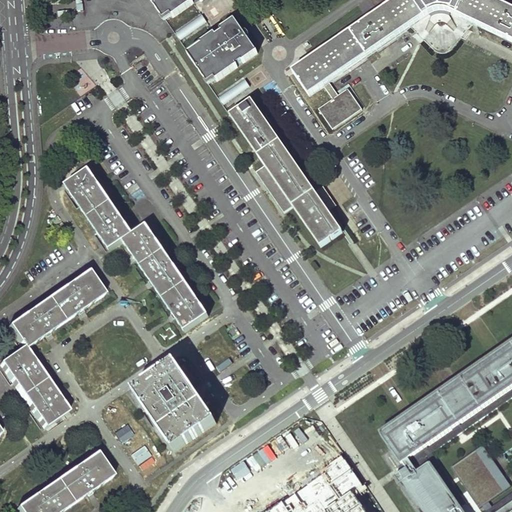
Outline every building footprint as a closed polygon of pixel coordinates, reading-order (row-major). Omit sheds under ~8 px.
[(152,0),(154,3),(153,4),(162,17),(170,12),(172,14),(192,0),(152,0)] [(395,0),(294,69),(310,92),(324,83),(333,97),(320,106),(333,125),(362,105),(349,86),(339,93),(329,79),(430,10),(436,7),(443,5),(450,7),(511,37),(511,7),(497,0),(395,0)] [(59,9),(60,16),(72,15),(72,8),(59,9)] [(205,19),(201,12),(174,31),(178,38),(205,19)] [(197,67),(206,81),(214,76),(215,78),(236,64),(234,61),(240,57),(242,60),(256,50),(234,17),(219,27),(220,29),(214,32),(214,31),(186,49),(198,67),(197,67)] [(249,87),(244,81),(217,99),(222,106),(249,87)] [(293,204),(321,244),(341,231),(343,230),(251,97),(230,112),(265,163),(256,169),(284,210),(293,204)] [(66,183),(110,248),(123,239),(134,232),(90,167),(66,183)] [(134,232),(123,239),(185,328),(209,312),(206,308),(147,223),(134,232)] [(25,347),(104,293),(88,269),(9,323),(24,345),(25,347)] [(511,511),(511,344),(381,434),(401,465),(511,388),(511,504),(500,511),(463,511),(431,464),(418,473),(411,463),(409,459),(403,463),(408,470),(395,478),(417,511),(511,511)] [(0,361),(45,425),(68,409),(25,347),(24,345),(0,361)] [(175,360),(134,388),(174,448),(216,420),(197,392),(175,360)] [(511,485),(483,446),(453,467),(460,477),(481,508),(511,485)] [(18,505),(22,511),(56,511),(112,474),(97,451),(18,505)]
